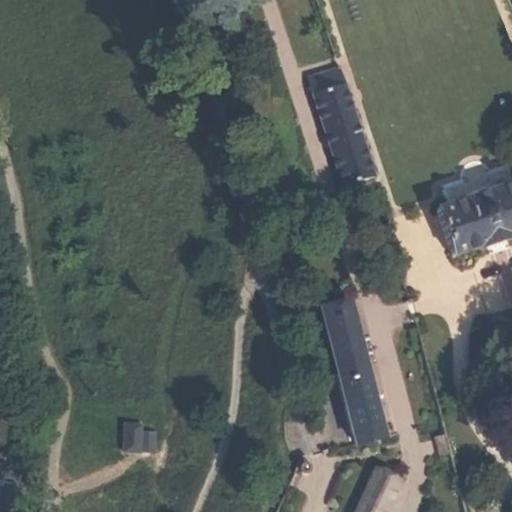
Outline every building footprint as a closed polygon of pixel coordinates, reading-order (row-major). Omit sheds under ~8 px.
[(202,5),(186,19),(192,33),(210,20),(202,5)] [(341,196),(373,185),(343,79),(311,88),(341,196)] [(511,187),(510,183),(415,222),(435,273),(511,241),(511,187)] [(340,445),(379,434),(344,304),(307,314),(313,336),(296,340),(300,354),(314,351),(340,445)] [(127,425),(127,455),(141,455),(141,425),(127,425)] [(363,470),(345,511),(387,511),(399,485),(363,470)]
